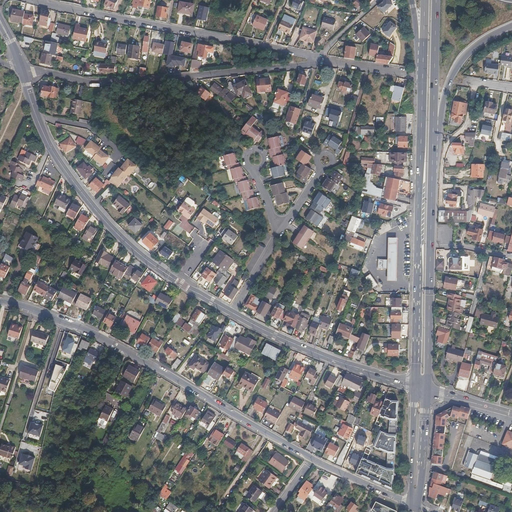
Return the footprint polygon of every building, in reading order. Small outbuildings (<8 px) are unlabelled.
[(148,7),(149,0),(138,0),(138,5),(142,6),(141,7),(147,9),(148,7)] [(214,0),(235,9),(236,6),(234,4),(236,0),(214,0)] [(298,10),(304,1),(301,0),(295,0),(292,6),(298,10)] [(391,4),(387,0),(383,0),(377,7),(383,13),(391,4)] [(192,14),(193,4),(180,2),(178,13),(189,15),(190,14),(192,14)] [(156,15),(165,17),(167,8),(158,6),(156,15)] [(206,16),(208,17),(209,9),(199,6),(197,18),(205,20),(206,16)] [(25,13),(25,11),(14,9),(11,20),(23,22),(25,13)] [(53,31),(55,24),(48,22),(50,13),(43,11),(41,24),(51,26),(50,30),(53,31)] [(23,22),(23,24),(32,26),(34,15),(25,13),(23,22)] [(208,23),(219,25),(220,21),(217,20),(218,16),(210,14),(208,23)] [(295,21),(284,15),(277,29),(288,35),(295,21)] [(268,21),(258,16),(253,26),(264,31),(268,21)] [(333,30),(335,21),(323,17),(321,27),(333,30)] [(383,32),(390,37),(397,26),(390,22),(383,32)] [(71,26),(60,24),(58,32),(69,35),(71,26)] [(81,24),(77,24),(74,38),(87,41),(89,29),(80,27),(81,24)] [(362,39),(369,30),(361,25),(354,33),(362,39)] [(299,39),(313,43),(316,31),(302,27),(299,39)] [(47,41),(44,54),(56,56),(58,43),(55,43),(51,42),(47,41)] [(109,45),(96,42),(95,52),(107,54),(109,45)] [(165,42),(165,45),(163,54),(163,55),(169,56),(167,67),(172,68),(172,67),(175,68),(176,66),(180,67),(180,66),(184,66),(187,59),(172,56),(175,43),(165,42)] [(163,54),(165,45),(154,43),(153,52),(163,54)] [(193,45),(184,43),(183,45),(181,45),(180,51),(191,53),(193,45)] [(378,55),(377,62),(389,64),(390,62),(394,58),(395,46),(392,43),(390,56),(384,55),(384,54),(381,54),(381,55),(378,55)] [(117,53),(126,55),(127,45),(118,44),(117,53)] [(193,60),(196,60),(197,56),(211,59),(213,47),(199,44),(199,46),(196,45),(193,60)] [(378,55),(380,45),(372,44),(370,55),(378,56),(378,55)] [(129,57),(138,59),(140,47),(131,45),(129,57)] [(355,59),(356,47),(347,46),(345,58),(355,59)] [(44,54),(43,53),(41,62),(50,65),(51,61),(57,62),(58,57),(56,56),(44,54)] [(110,63),(117,65),(118,58),(111,56),(110,63)] [(511,61),(511,58),(501,57),(500,66),(511,67),(511,61)] [(115,74),(115,64),(110,64),(103,64),(102,73),(115,74)] [(499,66),(485,65),(484,74),(498,75),(499,66)] [(308,76),(300,73),(297,82),(305,84),(308,76)] [(265,81),(258,82),(258,92),(272,91),(271,79),(265,79),(265,81)] [(246,81),(233,87),(236,93),(238,91),(240,95),(243,94),(245,98),(253,94),(246,81)] [(345,84),(340,82),(338,88),(339,88),(339,90),(343,91),(342,93),(347,94),(347,92),(349,93),(350,92),(352,86),(350,85),(350,84),(345,82),(345,84)] [(50,88),(44,87),(42,96),(46,97),(46,98),(49,99),(49,97),(56,99),(58,88),(51,86),(50,88)] [(203,87),(197,94),(206,101),(212,94),(203,87)] [(235,97),(230,93),(228,95),(219,87),(216,91),(222,97),(223,96),(225,98),(224,99),(229,103),(235,97)] [(403,89),(394,87),(392,93),(391,100),(399,102),(403,89)] [(288,106),(292,93),(279,89),(275,102),(288,106)] [(325,99),(312,95),(309,105),(321,109),(325,99)] [(347,103),(353,105),(355,97),(349,95),(348,99),(347,103)] [(269,111),(270,107),(266,105),(267,102),(263,101),(260,96),(257,98),(262,106),(269,111)] [(84,101),(75,99),(74,99),(71,113),(81,115),(84,101)] [(462,110),(463,103),(454,102),(452,108),(462,110)] [(496,105),(486,102),(484,112),(494,114),(496,105)] [(301,109),(291,106),(287,120),(297,123),(301,109)] [(341,112),(331,109),(329,116),(328,119),(338,122),(341,112)] [(511,113),(511,110),(504,109),(501,121),(510,123),(511,113)] [(462,114),(452,113),(450,117),(454,118),(454,122),(461,123),(462,114)] [(247,134),(253,127),(258,120),(254,116),(241,132),(245,136),(247,134)] [(406,132),(405,117),(395,117),(395,132),(406,132)] [(492,127),(483,125),(481,134),(490,136),(492,127)] [(253,127),(247,134),(255,141),(256,139),(259,142),(266,134),(263,131),(261,133),(253,127)] [(361,135),(374,136),(374,128),(361,127),(361,135)] [(337,151),(342,145),(342,143),(334,136),(334,138),(330,135),(323,144),(327,146),(329,144),(337,151)] [(80,136),(76,142),(82,146),(86,140),(80,136)] [(270,150),(271,154),(282,151),(281,147),(282,147),(280,137),(271,139),(273,149),(270,150)] [(407,137),(397,137),(397,139),(398,139),(398,148),(407,147),(407,137)] [(71,138),(61,144),(66,153),(76,146),(71,138)] [(92,141),(85,149),(95,157),(101,149),(102,147),(98,144),(97,146),(95,144),(92,141)] [(451,144),(451,147),(451,148),(454,148),(454,154),(460,154),(461,144),(451,144)] [(36,150),(30,147),(25,155),(21,154),(19,159),(29,164),(32,158),(36,160),(38,155),(35,154),(36,150)] [(95,157),(94,158),(103,165),(110,157),(106,155),(104,153),(105,151),(101,149),(95,157)] [(298,159),(303,163),(306,165),(311,156),(303,150),(297,159),(298,159)] [(283,166),(286,165),(284,155),(282,155),(282,151),(271,154),(272,158),(275,157),(277,167),(283,166)] [(351,152),(346,152),(343,162),(351,163),(351,152)] [(225,166),(226,170),(237,167),(236,163),(233,164),(231,154),(221,156),(224,166),(225,166)] [(392,162),(392,166),(403,166),(403,163),(404,163),(405,154),(391,154),(391,162),(392,162)] [(112,171),(109,174),(118,182),(126,173),(127,174),(135,165),(125,157),(122,160),(123,161),(118,167),(117,166),(112,171)] [(27,166),(13,159),(11,163),(14,164),(11,169),(16,171),(13,176),(22,180),(25,175),(21,173),(23,168),(26,169),(27,166)] [(84,163),(77,168),(86,179),(92,173),(84,163)] [(297,177),(300,179),(308,166),(306,165),(303,163),(297,172),(299,173),(297,177)] [(367,168),(365,172),(379,175),(381,165),(363,164),(362,167),(367,168)] [(482,170),(484,170),(484,165),(472,165),(471,177),(482,178),(482,170)] [(277,167),(273,169),(275,179),(286,176),(283,166),(277,167)] [(305,177),(310,168),(308,166),(300,179),(305,182),(307,178),(305,177)] [(241,177),(238,167),(237,167),(226,170),(228,179),(233,179),(234,183),(237,182),(244,180),(243,176),(241,177)] [(401,172),(404,172),(404,167),(394,167),(394,171),(395,171),(395,176),(401,176),(401,172)] [(498,178),(509,181),(510,177),(506,176),(507,170),(500,168),(498,178)] [(337,184),(343,176),(334,171),(331,175),(328,179),(327,178),(322,187),(329,192),(335,183),(337,184)] [(118,182),(109,174),(106,178),(109,180),(111,182),(115,186),(118,182)] [(44,179),(40,177),(37,185),(52,192),(56,183),(44,177),(44,179)] [(97,179),(90,186),(98,193),(103,187),(105,189),(111,182),(109,180),(104,185),(97,179)] [(242,196),(253,194),(252,190),(249,191),(246,180),(244,180),(237,182),(240,193),(241,193),(242,196)] [(384,198),(385,199),(395,201),(399,182),(388,180),(384,198)] [(152,181),(148,186),(151,190),(156,184),(152,181)] [(275,196),(277,196),(286,194),(283,183),(273,186),(275,196)] [(469,210),(473,210),(474,205),(474,193),(478,193),(478,197),(482,198),(484,190),(474,189),(474,191),(469,191),(468,203),(471,204),(469,210)] [(313,201),(315,202),(312,206),(321,212),(323,208),(321,207),(327,198),(319,192),(313,201)] [(18,204),(27,208),(31,199),(27,197),(27,196),(22,193),(20,198),(16,195),(11,206),(16,208),(18,204)] [(280,206),(290,204),(288,193),(286,194),(277,196),(280,206)] [(254,197),(253,194),(242,196),(243,200),(247,199),(250,209),(259,207),(256,197),(254,197)] [(451,204),(451,207),(456,207),(457,195),(448,194),(448,199),(446,198),(446,204),(451,204)] [(70,201),(59,195),(55,204),(65,210),(70,201)] [(190,196),(187,200),(194,206),(197,202),(197,200),(191,196),(190,196)] [(120,197),(113,205),(120,210),(119,212),(123,215),(124,214),(131,206),(120,197)] [(384,203),(385,199),(384,198),(383,198),(380,197),(378,203),(381,204),(379,213),(382,214),(381,216),(387,217),(387,215),(391,216),(394,207),(386,205),(386,204),(384,203)] [(194,207),(186,201),(180,209),(186,214),(185,215),(190,219),(196,211),(192,208),(194,207)] [(371,214),(374,203),(365,201),(362,212),(371,214)] [(82,207),(74,203),(66,216),(74,221),(82,207)] [(477,213),(492,218),(494,209),(495,207),(480,203),(477,213)] [(319,215),(321,212),(312,206),(310,209),(312,210),(306,219),(314,224),(320,215),(319,215)] [(215,223),(219,218),(214,215),(206,209),(202,213),(209,219),(215,223)] [(461,211),(437,211),(436,222),(465,222),(466,212),(461,211)] [(215,228),(217,225),(215,223),(209,219),(202,213),(198,219),(205,224),(207,222),(215,228)] [(84,229),(90,220),(82,215),(76,225),(83,228),(84,229)] [(357,217),(351,215),(348,222),(353,224),(354,221),(355,222),(357,217)] [(136,233),(143,225),(136,218),(129,226),(136,233)] [(182,222),(179,227),(191,233),(195,226),(180,218),(179,220),(182,222)] [(170,219),(164,227),(169,231),(175,223),(170,219)] [(99,229),(91,224),(86,232),(94,237),(99,229)] [(224,231),(236,240),(239,236),(230,229),(230,228),(227,226),(224,231)] [(305,226),(299,234),(307,240),(313,232),(305,226)] [(354,232),(346,229),(341,243),(344,244),(346,240),(363,247),(365,242),(353,237),(354,232)] [(472,239),(480,241),(483,230),(476,229),(475,230),(469,229),(467,234),(473,235),(472,239)] [(232,245),(236,240),(224,231),(222,234),(225,236),(223,238),(232,245)] [(503,243),(505,235),(498,233),(490,231),(488,239),(503,243)] [(27,232),(20,246),(25,249),(26,247),(31,251),(38,238),(27,232)] [(151,233),(143,242),(152,250),(153,249),(154,251),(158,247),(156,245),(160,241),(151,233)] [(293,243),(301,249),(307,240),(299,234),(293,243)] [(387,269),(387,281),(396,281),(396,239),(387,239),(387,260),(392,259),(392,269),(387,269)] [(173,252),(165,246),(160,252),(168,258),(173,252)] [(108,254),(102,251),(96,261),(109,268),(114,259),(107,255),(108,254)] [(213,262),(226,272),(229,267),(226,265),(231,258),(221,251),(213,262)] [(12,263),(14,258),(6,254),(4,258),(12,263)] [(37,262),(39,257),(35,255),(30,264),(33,266),(35,261),(37,262)] [(505,262),(504,260),(490,256),(488,265),(489,266),(488,269),(510,275),(511,268),(511,265),(505,263),(505,262)] [(449,269),(461,269),(462,259),(449,258),(449,269)] [(392,269),(392,259),(387,260),(379,260),(377,260),(377,269),(387,269),(392,269)] [(87,266),(75,260),(71,269),(82,275),(87,266)] [(121,280),(128,270),(115,262),(109,273),(121,280)] [(0,267),(0,275),(5,278),(10,268),(2,264),(0,267)] [(136,267),(132,264),(127,272),(131,275),(136,267)] [(32,266),(18,291),(27,295),(31,286),(27,284),(30,279),(31,280),(36,268),(32,266)] [(139,282),(144,274),(138,269),(132,278),(139,282)] [(230,275),(223,270),(214,281),(221,287),(230,275)] [(365,277),(370,285),(373,289),(379,285),(373,276),(372,276),(371,273),(369,274),(365,277)] [(150,275),(142,286),(150,292),(157,283),(152,279),(153,277),(150,275)] [(457,280),(446,277),(444,288),(455,290),(457,280)] [(33,291),(45,297),(50,289),(38,282),(35,286),(33,291)] [(225,294),(233,299),(238,291),(235,289),(237,285),(233,282),(225,294)] [(50,289),(45,297),(52,301),(57,291),(50,287),(50,289)] [(72,304),(76,295),(63,287),(58,297),(72,304)] [(275,291),(269,288),(265,297),(270,300),(275,291)] [(157,301),(169,307),(174,298),(162,291),(157,300),(157,301)] [(81,294),(76,304),(87,310),(92,300),(81,294)] [(256,311),(261,300),(251,295),(245,306),(256,311)] [(344,299),(345,296),(342,295),(337,309),(341,311),(342,306),(344,306),(345,304),(343,304),(345,299),(344,299)] [(465,297),(461,296),(457,295),(452,311),(455,312),(464,315),(466,316),(468,310),(466,309),(468,298),(465,297)] [(155,304),(157,301),(157,300),(150,296),(148,300),(155,304)] [(393,307),(402,307),(403,299),(392,298),(392,307),(393,308),(393,307)] [(271,315),(275,305),(276,304),(272,302),(270,306),(262,301),(257,312),(265,316),(266,314),(270,316),(271,315)] [(278,306),(275,305),(271,315),(278,318),(280,315),(281,315),(283,311),(277,308),(278,306)] [(106,312),(97,307),(94,313),(97,315),(96,316),(102,319),(106,312)] [(393,308),(392,321),(398,321),(398,318),(402,318),(402,307),(393,307),(393,308)] [(202,313),(204,311),(201,309),(200,311),(197,310),(191,319),(200,324),(206,315),(202,313)] [(288,323),(296,326),(299,317),(287,312),(283,320),(288,322),(288,323)] [(448,327),(452,328),(463,331),(465,324),(462,323),(464,315),(455,312),(452,322),(449,322),(448,327)] [(108,314),(104,322),(112,326),(116,318),(108,314)] [(479,324),(496,328),(498,318),(482,314),(479,324)] [(141,324),(127,316),(122,325),(131,330),(130,331),(135,334),(141,324)] [(321,321),(319,324),(319,325),(328,329),(332,319),(323,316),(321,321)] [(469,332),(473,318),(469,316),(465,331),(469,332)] [(299,317),(296,326),(299,328),(299,329),(304,331),(308,321),(299,317)] [(308,333),(315,336),(319,325),(319,324),(321,321),(313,318),(308,333)] [(438,325),(444,326),(448,327),(449,322),(434,318),(434,324),(438,325)] [(175,324),(195,337),(198,332),(185,323),(179,319),(175,324)] [(216,321),(208,337),(218,342),(226,326),(216,321)] [(336,333),(349,339),(351,333),(353,329),(340,324),(336,333)] [(389,324),(388,338),(400,339),(401,324),(389,324)] [(8,336),(19,339),(23,328),(19,326),(18,327),(12,325),(8,336)] [(437,341),(446,344),(448,338),(445,337),(447,330),(443,329),(444,326),(438,325),(437,327),(438,328),(436,335),(439,335),(437,341)] [(33,331),(30,341),(45,345),(48,335),(33,331)] [(349,339),(358,342),(360,336),(351,333),(349,339)] [(360,336),(358,342),(356,348),(362,350),(363,349),(364,350),(366,347),(369,338),(370,336),(361,333),(360,336)] [(138,343),(146,348),(151,339),(143,334),(138,343)] [(232,351),(234,347),(238,338),(235,336),(234,340),(226,336),(221,346),(232,351)] [(240,336),(238,338),(234,347),(249,355),(256,342),(248,337),(247,340),(240,336)] [(77,342),(69,338),(64,351),(72,354),(77,342)] [(153,339),(149,347),(158,353),(164,342),(161,340),(160,342),(155,339),(155,340),(153,339)] [(90,344),(83,340),(79,348),(82,349),(83,347),(87,349),(90,344)] [(280,351),(267,344),(262,353),(275,360),(280,351)] [(398,345),(384,344),(384,352),(388,352),(388,356),(398,356),(398,345)] [(446,358),(462,362),(463,357),(465,352),(449,347),(446,358)] [(165,352),(174,359),(177,355),(168,348),(165,352)] [(99,353),(90,349),(86,357),(94,361),(99,353)] [(493,373),(496,364),(498,357),(479,351),(474,367),(479,368),(480,362),(490,365),(488,372),(493,373)] [(195,356),(188,367),(193,371),(194,368),(203,374),(209,365),(195,356)] [(175,369),(181,362),(177,359),(172,366),(175,369)] [(219,381),(222,374),(225,370),(214,363),(202,381),(208,385),(213,377),(219,381)] [(470,372),(471,365),(462,363),(460,370),(459,376),(468,378),(470,372)] [(65,369),(55,364),(48,388),(54,391),(65,369)] [(299,368),(300,366),(296,364),(291,372),(298,375),(301,369),(299,368)] [(496,364),(493,373),(493,374),(503,377),(506,367),(496,364)] [(23,366),(19,377),(35,382),(39,371),(23,366)] [(141,372),(129,366),(124,376),(136,382),(141,372)] [(275,377),(283,381),(284,378),(287,374),(289,370),(282,366),(279,370),(275,377)] [(298,375),(291,372),(290,375),(298,379),(304,368),(300,366),(299,368),(301,369),(298,375)] [(227,367),(225,370),(222,374),(229,379),(234,372),(227,367)] [(311,382),(315,383),(318,376),(315,375),(317,371),(310,368),(306,376),(312,380),(311,382)] [(258,380),(245,372),(238,384),(252,391),(258,380)] [(346,373),(344,377),(342,381),(346,382),(348,379),(360,385),(362,381),(346,373)] [(335,384),(339,386),(342,381),(344,377),(339,374),(337,379),(333,377),(329,386),(333,387),(335,384)] [(332,389),(333,387),(329,386),(333,377),(330,375),(325,385),(332,389)] [(267,389),(272,379),(267,377),(262,387),(267,389)] [(10,381),(4,380),(4,379),(1,378),(0,379),(0,390),(7,392),(10,381)] [(126,398),(132,386),(122,380),(115,392),(126,398)] [(356,392),(352,400),(357,403),(361,394),(356,392)] [(365,400),(374,404),(376,401),(377,396),(370,393),(368,397),(366,396),(365,400)] [(304,403),(293,396),(288,406),(299,413),(304,403)] [(345,411),(349,401),(341,397),(336,406),(345,411)] [(262,412),(267,403),(258,398),(253,407),(262,412)] [(384,402),(382,408),(397,414),(398,401),(391,401),(385,398),(384,402)] [(117,403),(109,399),(100,418),(108,422),(117,403)] [(166,405),(154,399),(149,409),(161,415),(166,405)] [(379,415),(382,408),(384,402),(379,400),(379,402),(377,401),(373,412),(379,415)] [(171,413),(180,419),(186,409),(175,402),(172,407),(174,408),(171,413)] [(190,406),(184,415),(186,417),(188,414),(191,416),(197,420),(201,414),(198,411),(196,409),(198,406),(194,403),(192,407),(190,406)] [(317,408),(308,403),(303,411),(312,417),(317,408)] [(442,465),(446,419),(450,416),(457,418),(457,416),(466,419),(469,409),(460,406),(459,408),(452,406),(436,416),(432,464),(442,465)] [(281,414),(269,407),(264,416),(271,420),(271,421),(275,424),(281,414)] [(386,468),(362,458),(355,473),(393,489),(397,414),(382,408),(379,415),(389,419),(388,434),(380,431),(373,446),(387,453),(386,468)] [(207,427),(210,429),(214,423),(211,421),(215,416),(207,411),(200,421),(208,426),(207,427)] [(332,415),(325,412),(321,420),(328,424),(332,415)] [(353,424),(353,423),(356,417),(349,414),(346,421),(353,424)] [(155,438),(165,443),(168,439),(159,433),(169,416),(166,415),(153,437),(155,438)] [(100,418),(100,417),(98,421),(99,424),(104,426),(106,426),(108,422),(100,418)] [(313,429),(299,421),(298,422),(299,423),(296,428),(301,431),(299,435),(306,439),(308,435),(309,436),(313,429)] [(35,423),(31,422),(28,433),(40,436),(43,425),(39,424),(39,425),(35,424),(35,423)] [(293,425),(290,423),(286,430),(290,433),(295,423),(294,422),(293,425)] [(130,434),(138,439),(144,428),(136,423),(130,434)] [(353,429),(343,424),(339,434),(348,438),(353,429)] [(208,440),(217,446),(224,435),(215,430),(208,440)] [(511,432),(508,431),(503,444),(511,447),(511,432)] [(328,439),(318,434),(311,446),(322,451),(328,439)] [(365,443),(365,441),(363,440),(362,442),(356,439),(354,444),(356,445),(355,446),(364,450),(367,444),(365,443)] [(223,444),(231,449),(235,444),(231,441),(229,443),(225,440),(223,444)] [(339,447),(330,442),(325,453),(334,457),(339,447)] [(7,445),(3,444),(0,452),(0,453),(13,458),(17,446),(7,444),(7,445)] [(241,460),(245,463),(252,452),(241,444),(236,452),(243,456),(241,460)] [(468,452),(464,466),(473,469),(476,460),(477,456),(468,452)] [(276,453),(270,462),(281,471),(287,462),(276,453)] [(360,456),(353,453),(349,462),(356,465),(360,456)] [(27,455),(22,454),(19,464),(27,466),(26,468),(32,470),(35,458),(31,456),(32,456),(27,454),(27,455)] [(188,458),(189,456),(186,454),(183,459),(181,458),(177,465),(179,467),(177,469),(182,472),(190,459),(188,458)] [(490,480),(494,467),(476,460),(473,469),(471,474),(490,480)] [(238,464),(232,473),(235,475),(241,467),(238,464)] [(9,465),(6,474),(11,476),(14,467),(9,465)] [(277,477),(267,470),(259,481),(269,488),(277,477)] [(431,482),(434,484),(440,486),(441,482),(443,475),(434,471),(431,482)] [(297,500),(302,504),(304,500),(312,490),(310,488),(312,485),(307,481),(299,491),(300,492),(296,498),(297,500)] [(434,484),(430,482),(429,495),(435,498),(439,490),(432,487),(434,484)] [(440,486),(434,484),(432,487),(439,490),(442,491),(447,493),(450,494),(452,490),(440,486)] [(265,493),(254,485),(246,496),(254,502),(258,496),(261,498),(265,493)] [(324,490),(324,489),(320,486),(314,495),(321,500),(327,493),(324,490)] [(168,500),(173,491),(165,487),(160,495),(168,500)] [(177,488),(172,496),(178,500),(183,491),(177,488)] [(327,506),(335,511),(339,511),(344,506),(340,503),(343,500),(339,497),(340,496),(336,494),(330,503),(329,502),(327,506)] [(462,506),(463,501),(455,498),(452,509),(456,510),(460,511),(462,506)] [(492,506),(492,505),(480,500),(479,503),(482,504),(482,505),(487,506),(487,507),(489,508),(488,511),(497,511),(499,508),(492,506)] [(250,511),(254,507),(246,501),(238,511),(250,511)] [(175,511),(179,507),(171,502),(165,511),(166,511),(175,511)] [(351,502),(346,509),(349,511),(357,511),(354,510),(357,506),(351,502)]
